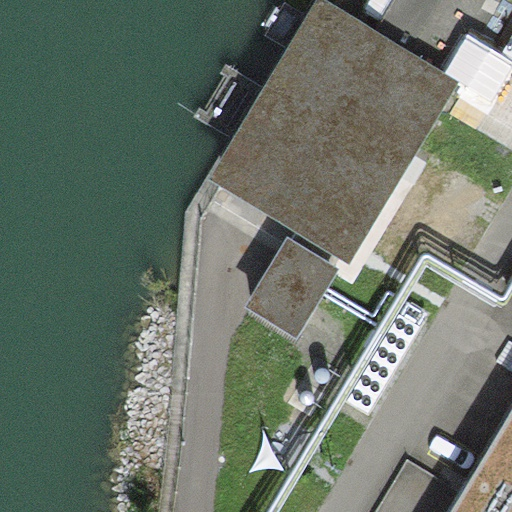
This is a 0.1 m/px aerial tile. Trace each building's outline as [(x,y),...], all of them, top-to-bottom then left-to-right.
[(321,0),(210,172),(353,266),(458,85),(446,78),(376,35),(321,0)] [(398,0),(376,35),(446,78),(493,2),(489,0),(398,0)] [(511,39),(486,105),(511,116),(511,39)] [(469,274),(477,257),(457,248),(482,193),(457,182),(424,254),(469,274)] [(334,270),(288,242),(246,309),(297,338),(334,270)] [(511,511),(511,381),(427,511),(511,511)]
